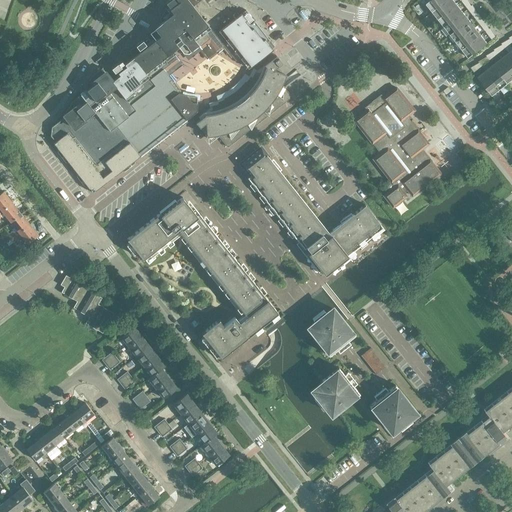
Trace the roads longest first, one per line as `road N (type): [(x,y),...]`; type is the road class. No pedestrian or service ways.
road 1 (residential): [(310,503),(98,238)]
road 2 (residential): [(190,498),(88,370),(17,426),(0,404)]
road 3 (residential): [(98,238),(187,170),(167,152),(82,218)]
road 4 (residential): [(310,503),(445,399)]
road 5 (tertiary): [(493,129),(418,36),(384,18)]
road 6 (residential): [(304,121),(276,143),(327,207),(355,185)]
road 7 (residential): [(279,11),(327,86),(327,97),(304,121)]
